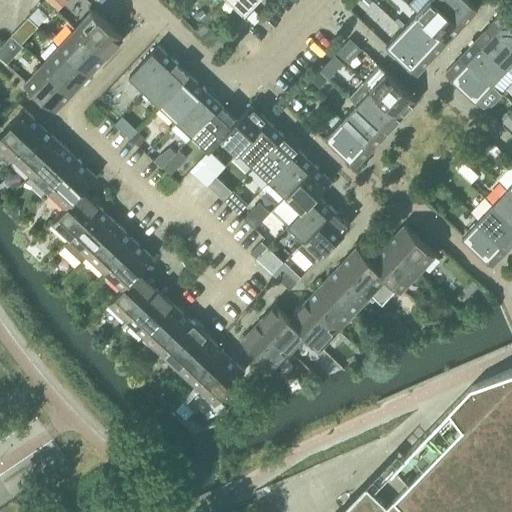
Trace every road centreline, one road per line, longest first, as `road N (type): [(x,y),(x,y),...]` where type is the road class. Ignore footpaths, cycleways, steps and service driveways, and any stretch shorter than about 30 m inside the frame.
road 1 (residential): [(200,313),(246,264),(190,206),(160,204),(67,118),(156,17)]
road 2 (residential): [(328,0),(237,87),(156,17)]
